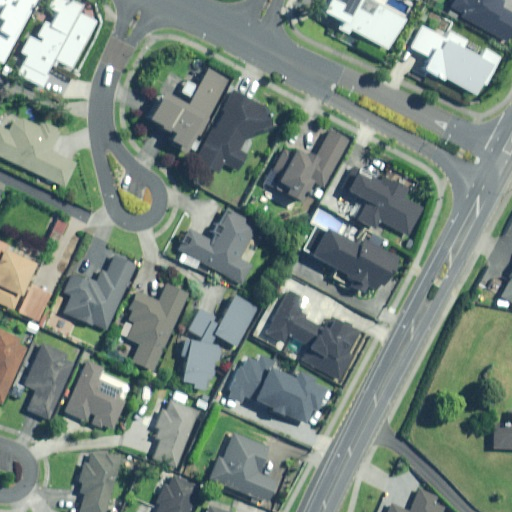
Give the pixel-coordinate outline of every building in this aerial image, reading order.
[(33,0),(0,0),(0,64),(0,65),(33,0)] [(80,4),(72,0),(50,0),(46,9),(53,13),(47,25),(41,22),(33,38),(26,35),(17,53),(23,56),(14,75),(38,88),(45,75),(42,74),(46,67),(63,76),(92,21),(76,13),(80,4)] [(354,0),(324,0),(318,13),(333,21),(330,27),(344,34),(346,30),(384,49),(401,16),(370,0),(363,14),(351,8),(354,0)] [(447,0),(442,10),(502,43),(511,25),(511,14),(499,8),(502,2),(497,0),(447,0)] [(439,34),(420,24),(409,46),(428,56),(425,62),(421,60),(413,76),(424,81),(429,72),(443,79),(444,77),(477,93),(483,82),(487,84),(501,56),(485,48),(480,57),(461,47),(465,39),(442,28),(439,34)] [(154,94),(142,121),(163,131),(157,144),(186,158),(223,79),(201,69),(196,79),(192,87),(182,83),(177,94),(161,87),(157,95),(154,94)] [(271,113),(262,108),(229,91),(190,162),(215,175),(220,165),(234,172),(243,156),(238,153),(251,130),(260,135),(271,113)] [(37,127),(13,116),(6,132),(0,128),(0,158),(60,187),(72,163),(46,151),(56,131),(39,123),(37,127)] [(310,160),(287,148),(279,144),(266,171),(274,175),(270,182),(282,188),(279,194),(296,203),(307,181),(320,188),(344,142),(324,132),(310,160)] [(381,184),(349,167),(337,190),(347,195),(344,200),(358,207),(352,219),(374,231),(377,224),(404,238),(419,208),(400,198),(404,191),(383,181),(381,184)] [(254,227),(225,212),(209,242),(187,231),(176,252),(240,285),(250,266),(237,259),(254,227)] [(64,224),(53,219),(44,239),(55,244),(64,224)] [(390,257),(379,251),(384,242),(358,230),(351,244),(310,224),(296,252),(331,270),(327,278),(360,295),(364,286),(374,290),(390,257)] [(74,277),(66,273),(58,292),(66,296),(63,304),(57,302),(53,311),(103,332),(131,266),(105,255),(109,245),(90,238),(74,277)] [(0,306),(34,321),(47,293),(29,285),(24,283),(39,250),(19,241),(14,252),(0,245),(0,306)] [(511,261),(503,279),(505,280),(496,297),(511,305),(511,261)] [(184,295),(162,285),(154,301),(132,291),(125,306),(127,307),(122,319),(129,322),(122,338),(135,344),(127,362),(150,372),(184,295)] [(293,310),(298,299),(282,291),(258,337),(279,348),(284,339),(301,348),(294,360),(336,382),(349,355),(346,354),(357,333),(327,317),(321,330),(300,319),(302,315),(293,310)] [(176,381),(190,385),(189,388),(203,391),(204,380),(209,380),(211,361),(216,362),(217,349),(208,344),(212,336),(234,348),(254,309),(229,296),(216,321),(193,309),(179,336),(186,339),(184,342),(176,381)] [(15,339),(0,332),(0,398),(22,348),(13,344),(15,339)] [(61,355),(36,344),(18,385),(30,391),(22,410),(45,420),(70,364),(59,359),(61,355)] [(241,359),(237,368),(233,366),(223,390),(228,392),(225,399),(238,405),(240,401),(301,426),(308,410),(313,412),(322,390),(303,382),(305,378),(294,373),(291,379),(241,359)] [(87,424),(98,428),(99,426),(110,431),(121,402),(113,399),(117,390),(95,381),(100,368),(82,360),(60,413),(83,422),(87,413),(91,415),(87,424)] [(153,430),(150,437),(155,439),(148,458),(175,468),(195,412),(160,400),(150,429),(153,430)] [(511,404),(503,404),(502,421),(486,420),(485,449),(511,450),(511,404)] [(265,448),(227,433),(217,459),(212,457),(203,479),(263,504),(272,481),(254,474),(265,448)] [(85,453),(83,462),(78,461),(74,480),(79,481),(76,492),(80,493),(75,511),(103,511),(116,460),(85,453)] [(168,475),(164,486),(159,484),(151,502),(153,503),(149,511),(187,511),(198,488),(168,475)] [(434,498),(414,489),(404,511),(386,503),(381,511),(438,511),(441,508),(431,504),(434,498)]
